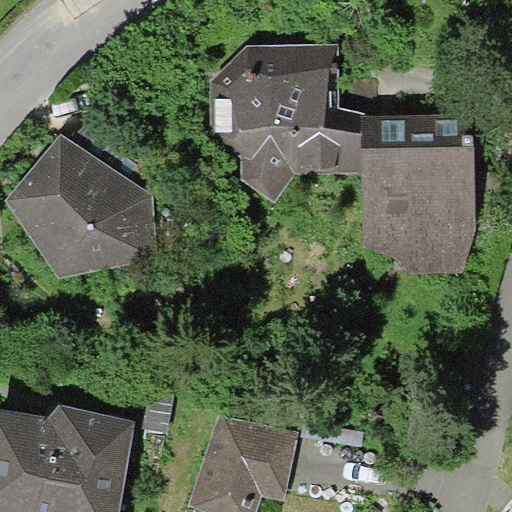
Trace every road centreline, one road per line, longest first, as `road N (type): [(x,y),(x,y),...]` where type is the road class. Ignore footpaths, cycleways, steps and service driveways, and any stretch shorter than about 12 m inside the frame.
road 1 (residential): [(511,250),(439,511)]
road 2 (residential): [(0,100),(45,50),(112,0)]
